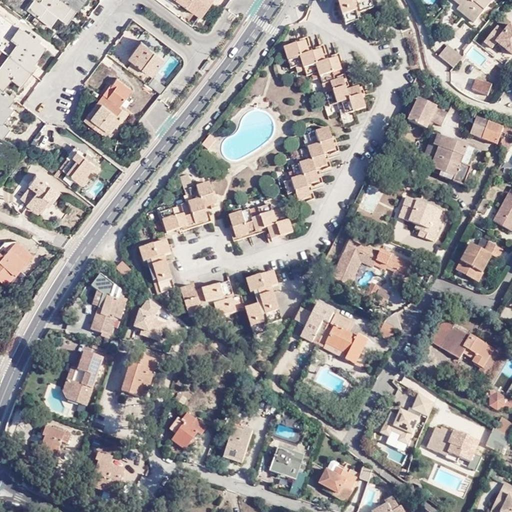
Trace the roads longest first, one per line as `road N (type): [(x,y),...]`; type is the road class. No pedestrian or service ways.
road 1 (secondary): [(276,0),(82,251),(0,403)]
road 2 (residential): [(145,511),(171,475),(201,475),(309,511)]
